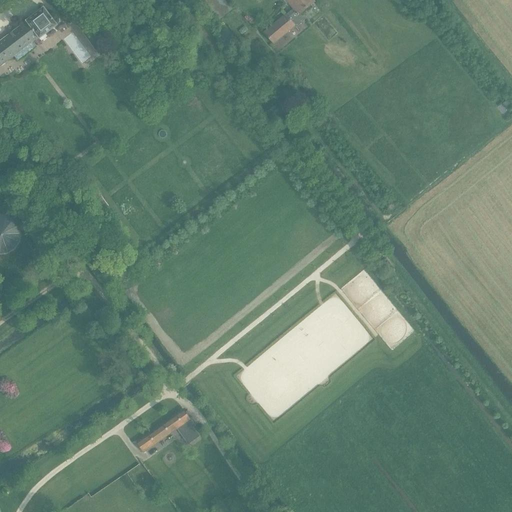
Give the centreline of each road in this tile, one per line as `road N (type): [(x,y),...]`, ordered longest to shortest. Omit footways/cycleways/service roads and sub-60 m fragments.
road 1 (track): [(19,511),(45,478),(172,391),(362,235)]
road 2 (track): [(282,136),(511,423)]
